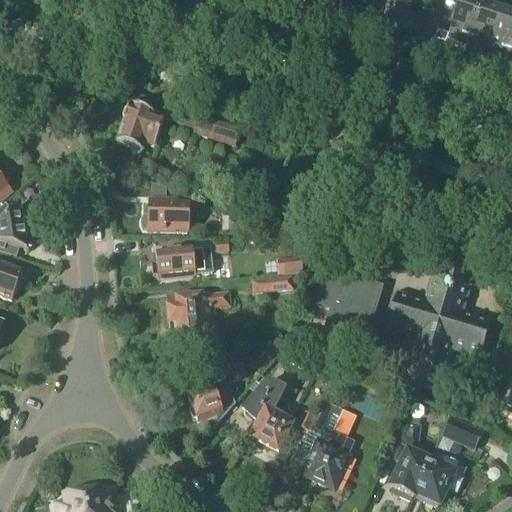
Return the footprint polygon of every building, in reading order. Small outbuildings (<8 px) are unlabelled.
[(410,4),(397,0),(369,0),(366,10),(419,28),(421,21),(406,17),(410,4)] [(458,0),(446,37),(435,33),(429,51),(440,55),(445,42),(452,45),(454,40),(466,44),(480,0),(471,0),(470,4),(459,0),(458,0)] [(490,0),(480,0),(466,44),(487,51),(499,13),(487,9),(490,0)] [(511,7),(509,17),(499,13),(487,51),(506,57),(511,39),(511,7)] [(419,28),(366,10),(359,32),(397,45),(401,33),(415,38),(419,28)] [(117,146),(132,151),(131,156),(139,159),(143,148),(154,151),(163,123),(193,133),(192,138),(233,152),(239,134),(168,110),(163,122),(129,110),(128,113),(125,114),(122,122),(124,124),(117,146)] [(0,206),(12,197),(3,187),(7,184),(0,175),(0,206)] [(140,222),(140,229),(142,234),(147,234),(147,236),(175,238),(175,236),(188,236),(189,228),(191,228),(192,207),(177,207),(148,205),(148,219),(143,219),(140,222)] [(0,254),(4,255),(6,250),(26,256),(27,255),(26,255),(23,238),(29,237),(26,217),(20,218),(19,211),(20,211),(19,210),(12,216),(5,209),(0,213),(0,226),(0,227),(0,254)] [(150,271),(151,282),(156,281),(156,284),(194,281),(193,278),(211,276),(210,252),(192,254),(191,252),(153,256),(155,270),(150,271)] [(302,261),(276,264),(278,279),(304,276),(302,261)] [(0,301),(10,306),(23,276),(0,267),(0,301)] [(405,357),(409,358),(401,382),(440,393),(443,381),(456,384),(464,356),(480,361),(491,324),(463,315),(470,289),(465,279),(462,278),(464,272),(448,268),(446,273),(443,272),(432,278),(425,304),(397,296),(386,333),(410,340),(405,343),(403,351),(405,357)] [(315,308),(330,313),(323,337),(365,350),(383,289),(326,272),(315,308)] [(252,298),(293,294),(292,280),(251,284),(252,298)] [(229,310),(228,295),(175,300),(175,310),(165,311),(168,338),(177,337),(178,346),(217,343),(214,312),(229,310)] [(290,346),(305,351),(309,338),(294,334),(290,346)] [(213,391),(212,391),(189,399),(198,426),(223,417),(223,416),(228,414),(227,410),(230,408),(224,391),(227,390),(245,379),(241,368),(214,377),(218,389),(213,391)] [(511,382),(509,382),(500,414),(511,417),(511,382)] [(270,416),(273,417),(285,392),(266,383),(238,413),(243,416),(243,421),(250,427),(255,426),(263,413),(270,416)] [(311,463),(303,482),(332,496),(355,446),(333,436),(339,422),(343,414),(323,405),(316,420),(299,458),(311,463)] [(246,434),(248,440),(247,442),(276,457),(278,455),(282,455),(286,447),(284,442),(292,427),(273,417),(270,416),(263,413),(255,426),(250,427),(246,434)] [(298,430),(308,434),(314,420),(304,416),(298,430)] [(451,421),(449,425),(442,440),(475,455),(483,436),(451,421)] [(418,452),(419,429),(403,424),(394,445),(410,451),(418,452)] [(399,467),(388,490),(391,492),(390,496),(411,506),(413,502),(430,465),(405,453),(399,450),(393,464),(399,467)] [(430,465),(413,502),(417,504),(419,500),(440,510),(447,494),(450,495),(454,497),(458,489),(461,481),(465,472),(457,468),(457,466),(434,456),(430,465)] [(103,498),(102,492),(62,499),(63,505),(54,507),(55,511),(54,511),(115,511),(113,496),(103,498)]
